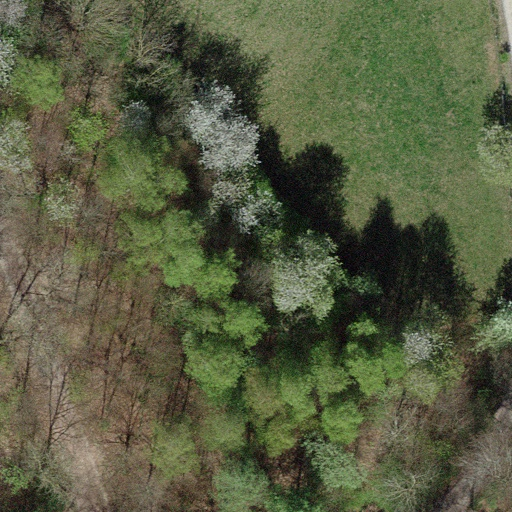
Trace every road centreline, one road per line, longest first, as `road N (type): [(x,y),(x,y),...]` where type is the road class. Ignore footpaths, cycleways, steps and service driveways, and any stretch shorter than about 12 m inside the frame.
road 1 (track): [(0,235),(98,511)]
road 2 (track): [(511,408),(442,511)]
